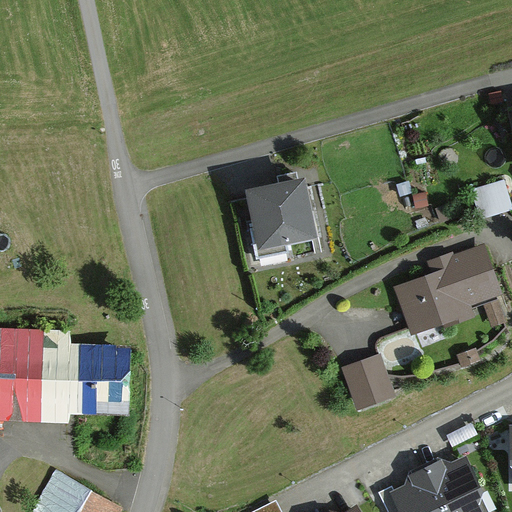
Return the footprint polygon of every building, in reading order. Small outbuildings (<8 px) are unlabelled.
[(504,186),(476,194),(484,219),(511,211),(504,186)] [(304,192),(247,204),(259,261),(316,249),(304,192)] [(431,273),(397,285),(411,327),(500,298),(484,249),(429,267),(431,273)] [(132,344),(0,339),(0,412),(129,417),(132,344)] [(378,357),(344,368),(358,411),(392,399),(378,357)] [(484,511),(462,464),(427,480),(441,511),(484,511)] [(118,511),(120,510),(58,478),(41,511),(118,511)] [(441,511),(427,480),(392,496),(399,511),(441,511)]
